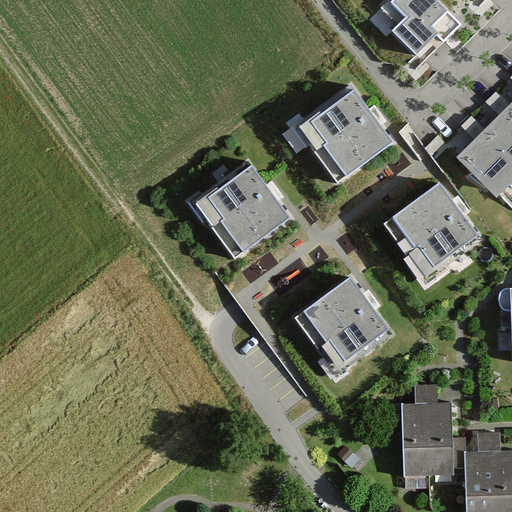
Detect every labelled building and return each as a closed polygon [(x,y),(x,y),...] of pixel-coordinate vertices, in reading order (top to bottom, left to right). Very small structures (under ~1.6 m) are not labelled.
[(435,0),(392,0),(391,1),(405,17),(391,30),(415,55),(432,40),(438,34),(430,26),(446,11),(435,0)] [(355,88),(301,127),(317,149),(322,145),(346,177),(395,142),(376,117),(355,88)] [(467,147),(456,156),(496,197),(511,181),(511,101),(489,125),(467,147)] [(270,193),(251,166),(196,204),(212,227),(223,220),(243,249),(287,218),(270,193)] [(438,182),(382,221),(404,254),(419,244),(432,264),(475,235),(457,210),(438,182)] [(350,278),(295,316),(319,349),(329,341),(343,360),(387,329),(368,303),(350,278)] [(410,405),(401,405),(404,476),(452,474),(449,403),(441,403),(410,405)] [(475,451),(466,451),(465,511),(511,511),(511,450),(505,451),(475,451)]
